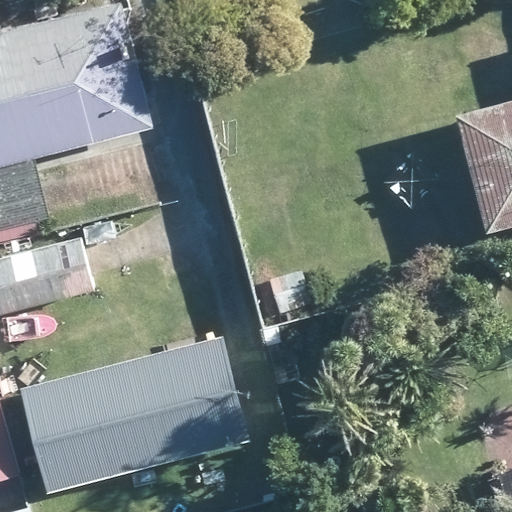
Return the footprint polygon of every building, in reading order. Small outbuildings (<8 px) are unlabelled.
[(136,0),(113,0),(19,24),(12,0),(0,0),(0,224),(63,209),(47,149),(168,119),(136,0)] [(499,30),(426,50),(435,87),(509,69),(499,30)] [(511,95),(475,105),(506,223),(511,221),(511,95)] [(80,233),(0,256),(0,259),(13,305),(94,283),(80,233)] [(280,273),(289,308),(321,299),(312,265),(280,273)] [(286,333),(309,431),(332,425),(309,327),(286,333)] [(294,432),(270,332),(33,389),(57,489),(294,432)] [(0,476),(33,467),(12,390),(2,393),(0,393),(0,476)] [(0,511),(45,511),(42,497),(13,505),(11,499),(0,502),(0,511)]
